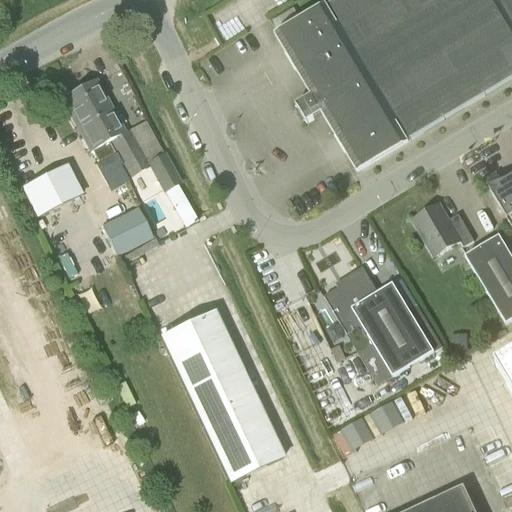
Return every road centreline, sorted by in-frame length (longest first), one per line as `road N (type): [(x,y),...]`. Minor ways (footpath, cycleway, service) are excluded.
road 1 (unclassified): [(146,0),(243,212),(266,233),(313,231),(511,112)]
road 2 (unclassified): [(0,67),(124,0)]
